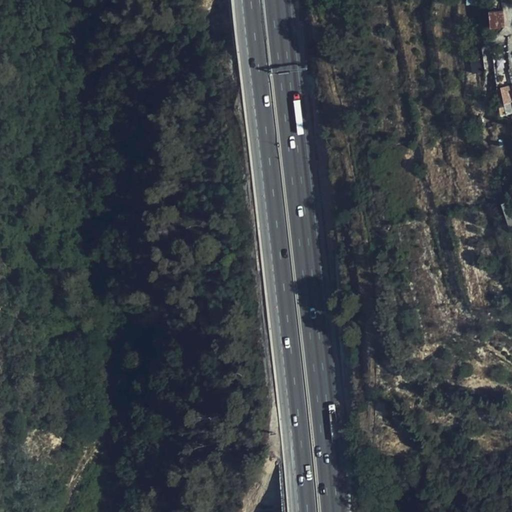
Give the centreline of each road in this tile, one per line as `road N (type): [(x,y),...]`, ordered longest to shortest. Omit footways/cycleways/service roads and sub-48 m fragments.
road 1 (motorway): [(334,511),(276,0)]
road 2 (motorway): [(247,0),(304,511)]
